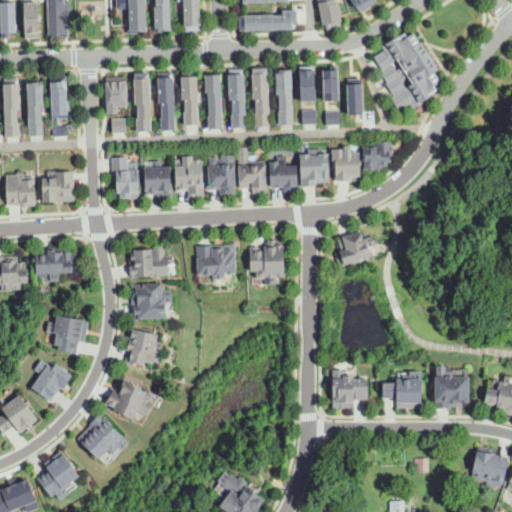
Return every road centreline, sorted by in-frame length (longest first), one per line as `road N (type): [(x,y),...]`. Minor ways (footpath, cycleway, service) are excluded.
road 1 (residential): [(511,21),(465,73),(422,155),(378,195),(310,211),(0,228)]
road 2 (residential): [(87,55),(98,235),(110,287),(105,347),(68,415),(0,462)]
road 3 (residential): [(0,57),(335,45),(367,35),(420,0)]
road 4 (residential): [(283,511),(308,425),(310,211)]
road 5 (residential): [(308,425),(511,432)]
